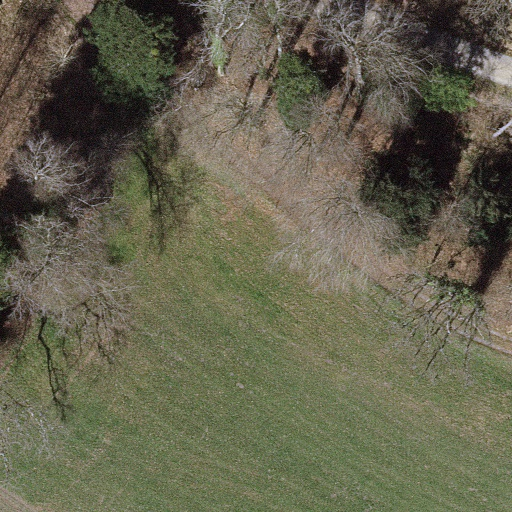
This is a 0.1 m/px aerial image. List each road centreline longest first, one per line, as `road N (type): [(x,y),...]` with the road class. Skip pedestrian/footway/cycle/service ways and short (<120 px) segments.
road 1 (track): [(89,0),(127,47),(309,218),(511,345)]
road 2 (track): [(331,0),(511,69)]
